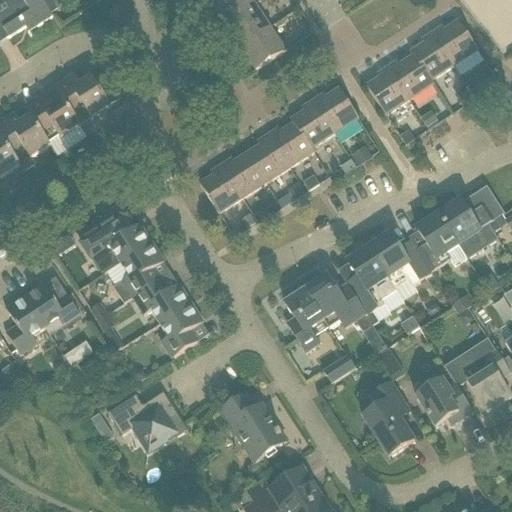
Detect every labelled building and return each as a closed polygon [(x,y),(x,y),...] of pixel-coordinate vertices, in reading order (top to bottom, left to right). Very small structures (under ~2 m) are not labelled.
[(0,45),(33,24),(36,29),(50,19),(39,2),(37,0),(4,0),(12,11),(0,18),(0,45)] [(43,0),(39,2),(50,19),(59,14),(49,0),(43,0)] [(255,6),(251,0),(213,0),(206,5),(212,14),(216,12),(225,26),(255,6)] [(229,41),(237,52),(271,30),(255,6),(225,26),(234,38),(229,41)] [(433,35),(455,69),(479,53),(460,23),(446,32),(443,29),(433,35)] [(286,54),(271,30),(237,52),(243,62),(248,59),(257,73),(286,54)] [(425,46),(412,54),(434,88),(432,84),(455,69),(433,35),(423,42),(425,46)] [(434,88),(412,54),(411,55),(413,59),(401,67),(399,63),(389,69),(410,103),(434,88)] [(367,89),(386,119),(410,103),(389,69),(378,76),(380,80),(367,89)] [(61,99),(78,126),(90,119),(91,122),(111,109),(115,116),(126,108),(126,106),(121,98),(109,106),(92,80),(81,87),(74,77),(55,90),(61,99)] [(500,86),(494,77),(470,94),(476,103),(500,86)] [(454,96),(463,111),(474,104),(465,89),(454,96)] [(335,138),(358,123),(359,122),(340,92),(323,103),(321,99),(313,104),(335,138)] [(24,109),(31,119),(48,146),(59,139),(61,141),(80,129),(78,126),(61,99),(50,106),(44,97),(24,109)] [(292,123),(315,157),(316,156),(313,152),(335,138),(313,104),(303,111),(306,114),(292,123)] [(430,116),(421,121),(427,130),(436,124),(430,116)] [(0,125),(0,138),(0,139),(19,168),(20,168),(24,175),(36,167),(31,160),(49,148),(48,146),(31,119),(20,126),(14,117),(0,125)] [(291,172),(315,157),(292,123),(294,127),(282,135),(279,131),(269,138),(291,172)] [(261,148),(248,157),(268,187),(291,172),(269,138),(259,144),(261,148)] [(0,180),(19,168),(0,139),(0,180)] [(357,171),(373,161),(365,149),(352,158),(354,161),(351,163),(357,171)] [(222,168),(244,202),(268,187),(248,157),(234,165),(232,161),(222,168)] [(346,178),(357,171),(351,163),(341,169),(346,178)] [(220,218),(244,202),(222,168),(211,175),(214,178),(200,187),(220,218)] [(69,180),(64,183),(69,190),(74,187),(69,180)] [(304,186),(309,194),(319,188),(314,180),(304,186)] [(288,192),(295,203),(305,196),(299,185),(288,192)] [(487,190),(462,205),(470,218),(485,209),(495,224),(502,220),(506,217),(487,190)] [(490,227),(495,224),(485,209),(470,218),(462,205),(440,219),(468,261),(499,240),(496,236),(495,235),(490,227)] [(261,225),(271,218),(265,209),(255,216),(261,225)] [(244,225),(249,233),(258,227),(253,219),(244,225)] [(418,253),(433,276),(452,264),(455,269),(468,261),(440,219),(419,233),(428,247),(418,253)] [(495,235),(507,228),(506,225),(502,220),(495,224),(490,227),(495,235)] [(111,226),(81,246),(90,261),(94,258),(106,277),(121,267),(153,246),(140,227),(128,235),(119,221),(111,226)] [(370,253),(396,293),(410,283),(415,290),(433,278),(432,277),(433,276),(418,253),(413,245),(401,253),(391,239),(370,253)] [(125,307),(134,302),(155,288),(148,277),(165,266),(153,246),(121,267),(129,280),(113,290),(125,307)] [(378,325),(373,317),(385,309),(382,304),(396,294),(395,293),(396,293),(370,253),(349,267),(359,282),(347,290),(351,296),(373,329),(378,325)] [(329,280),(307,294),(327,324),(331,330),(341,324),(346,332),(356,326),(363,335),(373,329),(351,296),(343,301),(329,280)] [(45,287),(26,299),(46,332),(51,339),(63,331),(82,319),(78,314),(68,297),(56,304),(45,287)] [(152,315),(160,327),(192,307),(179,288),(162,299),(155,288),(134,302),(145,319),(152,315)] [(327,324),(307,294),(286,308),(300,328),(291,334),(307,358),(320,349),(311,334),(327,324)] [(46,332),(26,299),(7,311),(18,329),(7,335),(21,358),(38,348),(33,340),(46,332)] [(459,319),(467,314),(474,309),(467,300),(453,309),(459,319)] [(172,363),(193,349),(186,338),(204,326),(192,307),(160,327),(169,340),(161,345),(172,363)] [(101,308),(91,314),(98,325),(107,319),(101,308)] [(474,323),(467,314),(459,319),(458,320),(464,329),(474,323)] [(114,329),(107,319),(98,325),(104,335),(114,329)] [(402,327),(409,337),(419,330),(413,320),(402,327)] [(387,351),(373,329),(363,335),(378,357),(387,351)] [(472,355),(479,365),(462,376),(488,415),(511,400),(501,384),(511,378),(509,374),(495,354),(489,344),(472,355)] [(378,359),(386,371),(397,364),(389,352),(378,359)] [(72,353),(64,359),(67,364),(71,370),(77,366),(80,364),(72,353)] [(63,358),(54,364),(58,370),(62,376),(68,372),(71,370),(67,364),(64,359),(63,358)] [(333,388),(350,377),(357,373),(349,359),(324,375),(333,388)] [(402,372),(397,364),(386,371),(394,383),(405,376),(402,372)] [(71,370),(68,372),(73,381),(82,375),(81,372),(79,369),(77,366),(71,370)] [(8,375),(13,383),(23,376),(18,369),(8,375)] [(146,379),(143,373),(136,371),(130,376),(136,386),(146,379)] [(474,416),(463,399),(454,386),(448,390),(444,383),(417,402),(436,431),(449,423),(453,430),(474,416)] [(372,401),(380,412),(364,422),(391,462),(416,446),(401,423),(413,415),(394,386),(372,401)] [(170,446),(172,445),(189,434),(164,396),(144,409),(137,399),(111,415),(125,438),(137,430),(150,451),(167,440),(170,446)] [(260,464),(271,457),(287,446),(263,409),(257,413),(248,399),(221,416),(236,440),(242,436),(260,464)] [(108,433),(102,422),(94,427),(100,438),(108,433)] [(244,511),(243,511),(330,511),(304,472),(272,493),(265,482),(247,494),(254,505),(244,511)]
